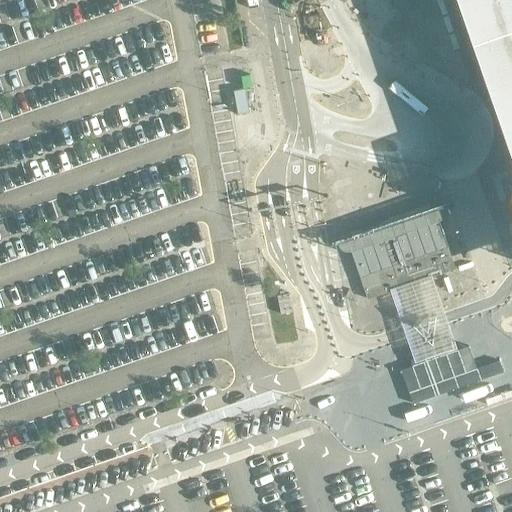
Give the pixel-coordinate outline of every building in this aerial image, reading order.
[(511,0),(480,0),(511,95),(511,174),(510,175),(511,181),(511,0)] [(436,212),(348,242),(366,298),(391,291),(432,277),(456,269),(436,212)] [(408,354),(412,365),(457,349),(432,277),(391,291),(412,353),(408,354)] [(300,333),(298,323),(282,326),(283,336),(300,333)] [(469,345),(457,349),(412,365),(401,370),(413,404),(503,372),(500,360),(477,368),(469,345)]
